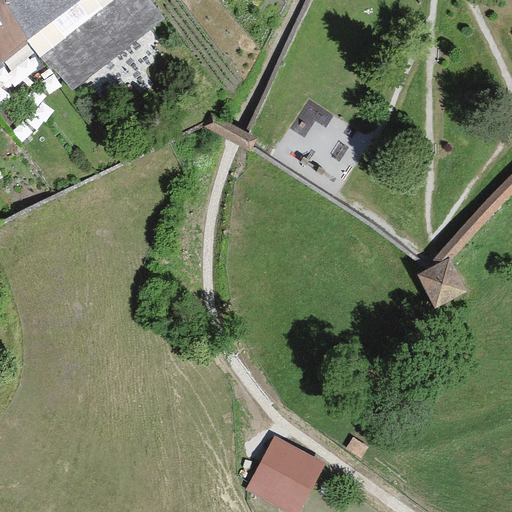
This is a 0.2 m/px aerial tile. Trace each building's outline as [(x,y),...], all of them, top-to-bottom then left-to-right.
[(3,0),(0,0),(0,58),(0,59),(28,44),(25,38),(3,0)] [(78,0),(3,0),(25,38),(78,0)] [(256,138),(212,114),(206,126),(240,145),(249,150),(256,138)] [(511,176),(483,205),(434,260),(436,265),(430,269),(419,274),(436,306),(466,291),(450,260),(511,193),(511,176)] [(300,511),(327,464),(275,436),(246,490),(286,511),(300,511)] [(368,447),(353,438),(346,449),(361,458),(368,447)]
